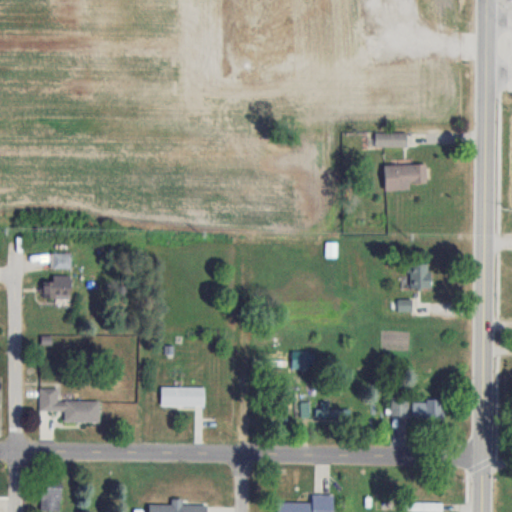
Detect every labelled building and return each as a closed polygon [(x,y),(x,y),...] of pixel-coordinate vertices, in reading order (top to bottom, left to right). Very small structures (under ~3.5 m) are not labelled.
[(408,132),(375,132),(375,147),(408,147),(408,132)] [(384,164),(384,190),(420,190),(420,164),(384,164)] [(71,252),(53,252),(53,268),(72,268),(71,252)] [(431,263),(410,263),(410,288),(431,288),(431,263)] [(70,275),(52,275),(52,281),(42,281),(42,298),(70,298),(70,275)] [(204,406),(204,387),(160,387),(160,406),(204,406)] [(64,412),(64,422),(99,422),(99,401),(57,401),(57,389),(40,389),(39,412),(64,412)] [(408,397),(390,397),(390,419),(408,419),(408,397)] [(412,399),(412,423),(443,423),(443,399),(412,399)] [(308,402),(300,403),(301,416),(309,416),(308,402)] [(349,416),(349,408),(318,408),(318,416),(349,416)] [(60,511),(60,480),(41,480),(41,511),(60,511)] [(332,511),(333,494),(311,493),(311,502),(277,501),(276,511),(332,511)] [(205,511),(206,505),(182,504),(182,499),(170,499),(170,505),(148,504),(148,511),(205,511)] [(401,511),(420,511),(419,511),(442,511),(442,501),(401,501),(401,511)]
